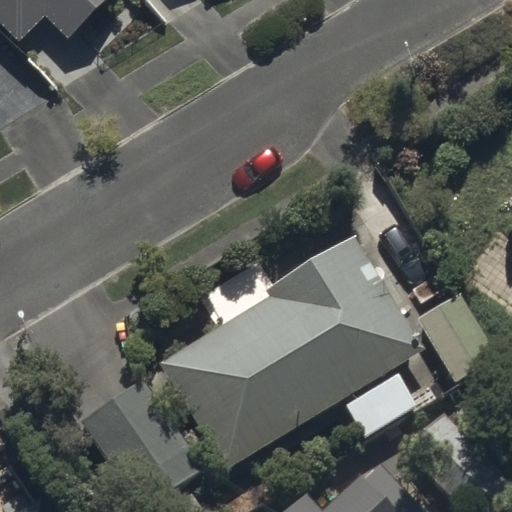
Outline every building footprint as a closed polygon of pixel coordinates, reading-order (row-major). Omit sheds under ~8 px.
[(118,0),(0,0),(0,38),(20,59),(49,31),(71,54),(123,4),(118,0)] [(149,352),(218,463),(416,340),(347,229),(149,352)] [(409,310),(450,376),(505,341),(464,276),(409,310)] [(94,390),(159,493),(201,466),(136,363),(94,390)] [(413,511),(361,453),(344,468),(312,496),(293,474),(249,511),(413,511)] [(50,511),(34,486),(0,507),(0,511),(50,511)]
